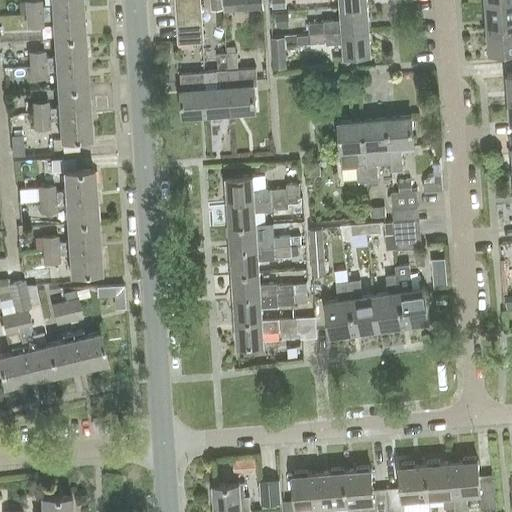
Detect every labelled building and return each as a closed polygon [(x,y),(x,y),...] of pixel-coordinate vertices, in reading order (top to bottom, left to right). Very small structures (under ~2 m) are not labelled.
[(40,5),(40,0),(25,1),(26,15),(83,11),(81,0),(50,0),(51,4),(40,5)] [(223,8),(221,0),(210,0),(211,9),(223,8)] [(264,9),(263,0),(238,0),(240,11),(264,9)] [(288,7),(286,0),(272,0),(274,8),(288,7)] [(339,0),(340,8),(368,6),(367,0),(339,0)] [(487,28),(511,25),(511,1),(485,4),(487,28)] [(177,17),(202,15),(201,3),(176,5),(177,17)] [(368,6),(340,8),(341,21),(308,23),(309,34),(369,30),(368,6)] [(52,19),(53,37),(84,35),(83,11),(26,15),(27,26),(42,25),(41,19),(52,19)] [(276,27),(290,26),(289,13),(275,14),(276,27)] [(178,30),(203,28),(202,15),(177,17),(178,30)] [(511,25),(487,28),(489,54),(511,52),(511,25)] [(203,28),(178,30),(179,45),(204,43),(203,28)] [(369,30),(309,34),(297,35),(297,44),(309,43),(309,44),(326,42),(326,44),(342,43),(343,57),(371,55),(369,30)] [(30,65),(86,61),(84,35),(53,37),(55,56),(44,57),(43,51),(29,52),(30,65)] [(288,66),(286,35),(272,36),(274,67),(288,66)] [(226,53),(232,114),(256,112),(254,85),(257,85),(256,67),(238,68),(237,52),(236,52),(236,45),(226,46),(226,53)] [(205,72),(207,88),(208,115),(232,114),(226,53),(216,54),(218,71),(205,72)] [(57,88),(88,86),(86,61),(30,65),(31,77),(45,76),(45,70),(56,69),(57,88)] [(208,115),(207,88),(205,72),(181,74),(182,90),(184,117),(208,115)] [(33,115),(89,112),(88,86),(57,88),(58,107),(48,107),(47,101),(32,102),(33,115)] [(89,112),(33,115),(34,128),(49,127),(49,121),(59,120),(60,140),(91,138),(89,112)] [(386,118),(390,162),(391,171),(402,170),(400,147),(413,146),(411,116),(386,118)] [(377,163),(390,162),(386,118),(363,120),(368,182),(378,181),(377,163)] [(368,182),(363,120),(339,122),(343,169),(356,168),(357,183),(368,182)] [(38,188),(39,200),(95,197),(94,168),(75,169),(75,157),(50,159),(51,171),(62,170),(64,191),(54,191),(53,185),(38,186),(38,188)] [(228,202),(298,196),(300,196),(300,182),(287,183),(287,188),(269,188),(267,186),(254,187),(254,176),(226,177),(228,202)] [(392,209),(418,207),(416,190),(390,192),(392,209)] [(65,204),(66,223),(97,221),(95,197),(39,200),(40,212),(55,211),(55,205),(65,204)] [(288,208),(288,205),(288,197),(228,202),(229,226),(257,224),(256,212),(271,211),(271,209),(288,208)] [(393,221),(419,219),(418,207),(392,209),(393,220),(393,221)] [(394,233),(420,231),(419,219),(393,221),(394,233)] [(394,233),(393,221),(393,220),(385,220),(386,234),(394,233)] [(43,249),(99,246),(97,221),(66,223),(67,241),(58,242),(57,236),(42,236),(43,249)] [(365,223),(366,233),(381,232),(380,221),(365,223)] [(351,234),(366,233),(365,223),(350,224),(351,234)] [(229,226),(231,250),(258,248),(257,224),(229,226)] [(324,273),(322,227),(309,228),(311,274),(324,273)] [(394,233),(395,249),(421,247),(420,231),(394,233)] [(273,247),(291,247),(290,236),(273,237),(273,247)] [(99,246),(43,249),(44,262),(58,261),(58,254),(69,254),(70,273),(100,271),(99,246)] [(231,250),(232,274),(260,272),(259,260),(274,259),(274,257),(299,256),(298,246),(291,247),(273,247),(258,248),(231,250)] [(38,253),(26,256),(28,262),(40,259),(38,253)] [(396,274),(404,324),(429,321),(425,287),(412,289),(409,264),(395,266),(396,274)] [(447,282),(446,269),(434,270),(435,283),(447,282)] [(232,274),(234,298),(261,297),(308,294),(307,283),(278,285),(278,283),(260,285),(260,272),(232,274)] [(380,328),(404,324),(396,274),(386,275),(388,292),(375,294),(380,328)] [(380,328),(375,294),(362,296),(360,279),(347,281),(354,331),(380,328)] [(24,284),(26,284),(25,280),(7,284),(14,312),(27,309),(31,308),(28,293),(26,294),(24,284)] [(329,334),(354,331),(347,281),(335,282),(338,299),(325,301),(329,334)] [(0,303),(2,314),(14,312),(7,284),(0,284),(0,303)] [(235,322),(263,319),(262,307),(278,306),(278,305),(294,304),(294,301),(308,301),(308,294),(261,297),(234,298),(235,322)] [(64,301),(69,322),(82,318),(78,297),(64,301)] [(56,325),(69,322),(64,301),(51,303),(56,325)] [(32,330),(27,309),(14,312),(29,379),(54,373),(47,343),(33,346),(31,341),(29,331),(32,330)] [(29,379),(14,312),(2,314),(0,314),(0,315),(5,336),(7,347),(10,347),(11,351),(1,353),(0,353),(0,370),(1,375),(3,385),(29,379)] [(237,346),(264,344),(264,333),(279,331),(279,334),(300,333),(301,339),(318,337),(316,316),(263,319),(235,322),(237,346)] [(71,332),(79,367),(105,361),(98,331),(83,334),(82,329),(71,332)] [(54,373),(79,367),(71,332),(60,334),(62,339),(47,343),(54,373)] [(452,461),(455,508),(455,511),(454,511),(465,511),(464,494),(480,493),(481,511),(495,511),(493,474),(479,475),(478,459),(475,459),(475,457),(463,458),(463,460),(452,461)] [(455,508),(452,461),(440,462),(440,460),(426,461),(427,464),(426,464),(429,497),(444,496),(445,506),(448,509),(455,508)] [(429,497),(426,464),(414,465),(414,462),(402,463),(402,465),(400,465),(402,488),(386,489),(387,511),(405,511),(405,499),(429,497)] [(369,468),(369,465),(356,466),(356,469),(344,470),(347,504),(347,511),(351,511),(358,511),(357,503),(374,502),(374,511),(387,511),(386,489),(373,490),(371,468),(369,468)] [(347,504),(344,470),(344,468),(330,469),(331,471),(319,472),(322,506),(322,511),(332,511),(332,505),(347,504)] [(322,511),(322,506),(319,472),(307,473),(307,471),(295,472),(295,474),(293,474),(295,500),(283,501),(283,511),(296,511),(296,508),(311,507),(311,511),(322,511)] [(280,503),(278,480),(260,481),(261,504),(280,503)] [(215,511),(227,511),(241,511),(251,510),(250,497),(245,497),(244,483),(213,485),(214,487),(211,487),(211,499),(214,499),(215,511)] [(71,511),(71,496),(40,497),(40,511),(71,511)]
